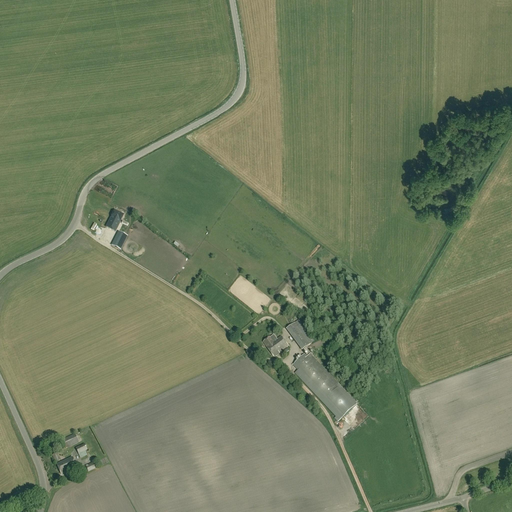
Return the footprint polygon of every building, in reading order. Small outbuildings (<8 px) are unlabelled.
[(111,219),(120,223),(123,215),(114,211),(111,219)] [(106,241),(111,230),(107,228),(101,238),(106,241)] [(118,232),(112,245),(121,250),(127,237),(118,232)] [(306,347),(291,326),(283,332),(299,353),(306,347)] [(273,357),(274,357),(275,357),(277,356),(277,355),(288,346),(281,336),(273,342),(270,337),(263,342),(267,347),(266,347),(273,357)] [(339,421),(357,404),(310,354),(307,357),(305,354),(293,365),(298,371),(297,371),(298,372),(299,371),(299,372),(296,375),(339,421)] [(66,449),(78,443),(75,435),(62,440),(66,449)] [(87,456),(85,451),(92,449),(90,444),(85,446),(84,444),(76,448),(80,458),(87,456)] [(60,460),(60,459),(57,453),(52,455),(55,462),(60,460)] [(72,457),(65,461),(56,465),(61,475),(77,467),(72,457)] [(95,462),(85,466),(88,473),(97,468),(95,462)]
